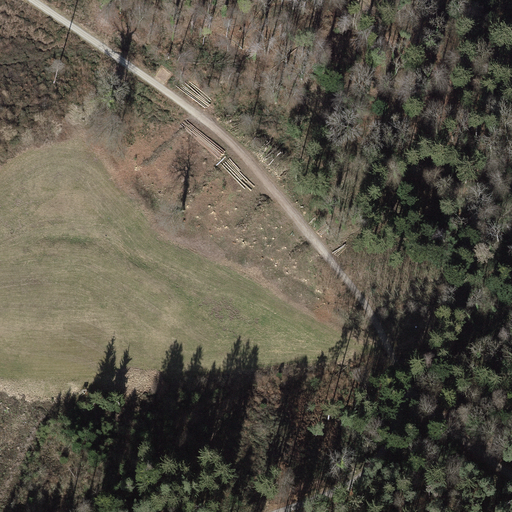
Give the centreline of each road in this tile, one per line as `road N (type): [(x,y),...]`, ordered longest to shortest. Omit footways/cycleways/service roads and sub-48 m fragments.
road 1 (track): [(511,477),(443,424),(352,286),(234,144),(31,0)]
road 2 (track): [(285,511),(347,487),(374,465),(410,380)]
